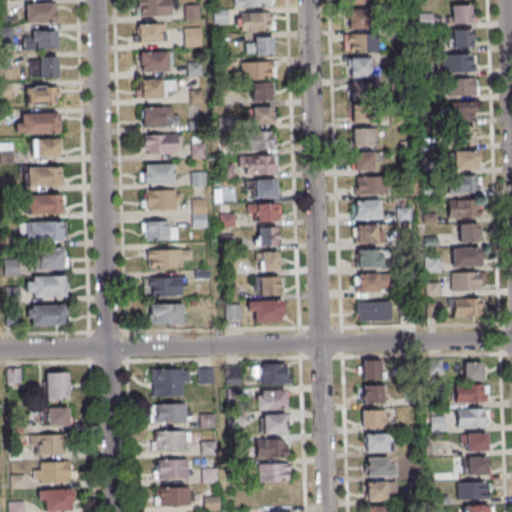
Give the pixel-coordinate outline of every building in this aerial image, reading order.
[(169,16),(169,0),(136,0),(137,16),(169,16)] [(366,28),(365,0),(346,0),(347,28),(366,28)] [(25,3),(25,23),(55,23),(55,3),(25,3)] [(472,5),(451,5),(451,23),(472,23),(472,5)] [(198,19),(198,6),(185,6),(185,19),(198,19)] [(273,13),(235,13),(235,30),(273,30),(273,13)] [(135,26),(135,44),(162,44),(162,26),(135,26)] [(183,48),(200,48),(200,28),(183,28),(183,48)] [(473,29),(446,29),(446,47),(473,47),(473,29)] [(56,49),(56,31),(25,31),(25,49),(56,49)] [(376,33),(344,33),(344,51),(376,51),(376,33)] [(273,55),(273,39),(245,39),(245,55),(273,55)] [(138,53),(138,72),(168,72),(168,53),(138,53)] [(445,72),(475,72),(475,54),(445,54),(445,72)] [(57,77),(57,56),(28,56),(28,77),(57,77)] [(347,57),(347,77),(371,77),(371,57),(347,57)] [(200,75),(200,62),(187,63),(188,75),(200,75)] [(273,80),(273,62),(240,63),(240,80),(273,80)] [(476,78),(447,78),(447,96),(476,96),(476,78)] [(136,99),(164,99),(164,79),(136,79),(136,99)] [(350,122),(371,122),(371,103),(372,103),(372,82),(350,82),(350,122)] [(272,83),(250,83),(250,102),(272,102),(272,83)] [(26,105),(56,105),(56,86),(26,86),(26,105)] [(202,103),(202,91),(189,92),(189,104),(202,103)] [(448,120),(475,120),(475,102),(448,102),(448,120)] [(141,107),(141,127),(174,127),(174,107),(141,107)] [(247,108),(247,125),(273,125),(273,108),(247,108)] [(56,113),(15,113),(15,133),(56,133),(56,113)] [(449,127),(449,145),(475,145),(475,127),(449,127)] [(352,146),(374,146),(374,128),(352,128),(352,146)] [(250,151),(275,151),(275,132),(250,132),(250,151)] [(178,134),(142,135),(142,154),(178,153),(178,134)] [(59,156),(59,138),(31,138),(31,156),(59,156)] [(204,158),(204,144),(191,144),(191,158),(204,158)] [(353,152),(353,171),(374,171),(374,152),(353,152)] [(478,152),(451,152),(451,169),(478,169),(478,152)] [(242,175),(276,175),(276,156),(242,156),(242,175)] [(173,183),(173,163),(141,164),(141,183),(173,183)] [(59,186),(59,167),(22,167),(22,186),(59,186)] [(190,186),(206,186),(206,172),(190,172),(190,186)] [(356,177),(356,194),(388,194),(388,177),(356,177)] [(480,178),(447,178),(447,193),(480,193),(480,178)] [(254,198),(276,198),(276,180),(254,180),(254,198)] [(142,210),(180,209),(180,190),(142,190),(142,210)] [(61,195),(28,195),(28,214),(61,214),(61,195)] [(191,228),(206,228),(206,199),(191,199),(191,228)] [(380,201),(352,201),(352,219),(380,219),(380,201)] [(478,201),(447,201),(447,218),(478,218),(478,201)] [(276,221),(276,203),(249,203),(250,221),(276,221)] [(410,221),(410,208),(396,208),(396,221),(410,221)] [(62,222),(24,222),(24,242),(62,242),(62,222)] [(177,239),(177,222),(142,222),(142,239),(177,239)] [(478,223),(458,223),(458,242),(478,242),(478,223)] [(352,244),(382,244),(382,226),(352,226),(352,244)] [(278,227),(256,227),(256,246),(278,246),(278,227)] [(480,248),(451,248),(451,267),(480,267),(480,248)] [(37,249),(37,270),(64,270),(64,249),(37,249)] [(146,268),(180,268),(180,259),(190,259),(190,250),(146,250),(146,268)] [(355,250),(355,267),(382,267),(382,250),(355,250)] [(256,271),(278,271),(278,252),(256,252),(256,271)] [(451,273),(451,291),(484,291),(484,273),(451,273)] [(353,274),(353,292),(391,292),(391,274),(353,274)] [(64,297),(64,277),(26,277),(26,297),(64,297)] [(180,296),(180,277),(144,277),(144,296),(180,296)] [(280,277),(253,277),(253,294),(280,294),(280,277)] [(481,299),(452,299),(452,317),(481,317),(481,299)] [(283,322),(283,301),(248,301),(248,322),(283,322)] [(355,301),(355,320),(390,320),(390,301),(355,301)] [(147,303),(147,324),(180,324),(180,303),(147,303)] [(240,320),(240,304),(224,304),(224,320),(240,320)] [(26,326),(64,326),(64,305),(26,305),(26,326)] [(380,360),(360,360),(360,379),(380,379),(380,360)] [(484,362),(463,362),(463,381),(484,380),(484,362)] [(252,364),(252,383),(289,383),(289,364),(252,364)] [(212,368),(198,368),(198,383),(212,383),(212,368)] [(151,370),(151,397),(182,397),(182,383),(188,383),(188,370),(151,370)] [(67,401),(67,374),(45,374),(45,401),(67,401)] [(382,384),(361,384),(361,404),(382,404),(382,384)] [(487,384),(454,384),(454,402),(487,402),(487,384)] [(256,409),(286,409),(286,391),(256,391),(256,409)] [(150,404),(150,422),(189,422),(189,404),(150,404)] [(68,407),(41,407),(41,426),(68,426),(68,407)] [(488,408),(455,408),(455,426),(488,426),(488,408)] [(363,426),(384,425),(383,409),(362,411),(363,426)] [(286,415),(262,415),(262,433),(286,433),(286,415)] [(429,430),(445,430),(445,416),(429,416),(429,430)] [(188,450),(188,431),(151,431),(151,450),(188,450)] [(390,451),(390,433),(363,433),(363,451),(390,451)] [(487,433),(460,433),(460,451),(487,451),(487,433)] [(64,434),(30,434),(30,454),(64,454),(64,434)] [(285,457),(285,441),(254,441),(254,457),(285,457)] [(214,442),(201,442),(201,454),(214,454),(214,442)] [(394,476),(394,457),(363,457),(363,476),(394,476)] [(464,457),(464,475),(487,475),(487,457),(464,457)] [(155,460),(155,478),(187,478),(187,460),(155,460)] [(70,462),(34,462),(34,482),(70,482),(70,462)] [(256,481),(288,481),(288,464),(256,464),(256,481)] [(386,500),(386,481),(365,481),(365,500),(386,500)] [(487,482),(456,482),(456,499),(487,499),(487,482)] [(154,506),(190,506),(190,487),(154,487),(154,506)] [(71,490),(38,490),(38,511),(71,511),(71,490)]
